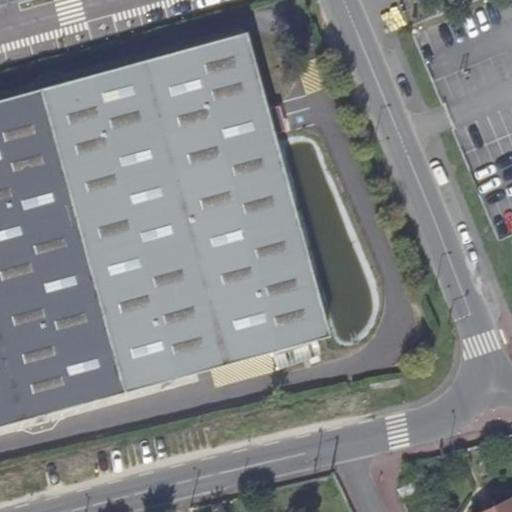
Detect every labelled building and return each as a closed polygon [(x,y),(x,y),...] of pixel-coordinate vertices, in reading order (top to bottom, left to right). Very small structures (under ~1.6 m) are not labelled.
[(0,0),(0,11),(40,0),(0,0)] [(0,427),(270,355),(310,344),(320,341),(266,145),(258,116),(238,40),(0,104),(0,427)] [(313,354),(310,344),(270,355),(273,366),(313,354)] [(418,511),(425,509),(418,494),(404,501),(409,511),(418,511)] [(511,511),(511,507),(509,502),(487,511),(511,511)]
